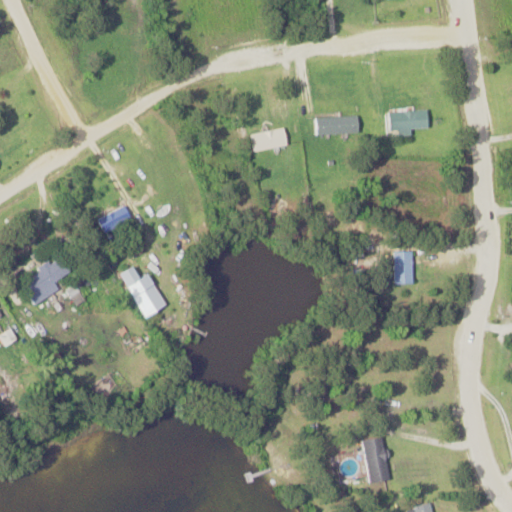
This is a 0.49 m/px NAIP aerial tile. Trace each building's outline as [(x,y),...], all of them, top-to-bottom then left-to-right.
[(426,129),(426,111),(387,111),(387,129),(426,129)] [(356,117),(313,118),(314,135),(356,133),(356,117)] [(286,145),(283,129),(249,135),(252,152),(286,145)] [(130,220),(123,207),(96,220),(102,234),(130,220)] [(411,285),(411,252),(392,252),(392,285),(411,285)] [(18,283),(30,301),(72,274),(61,256),(18,283)] [(136,278),(128,267),(116,275),(144,317),(164,304),(143,274),(136,278)] [(366,484),(386,481),(379,438),(359,441),(366,484)]
